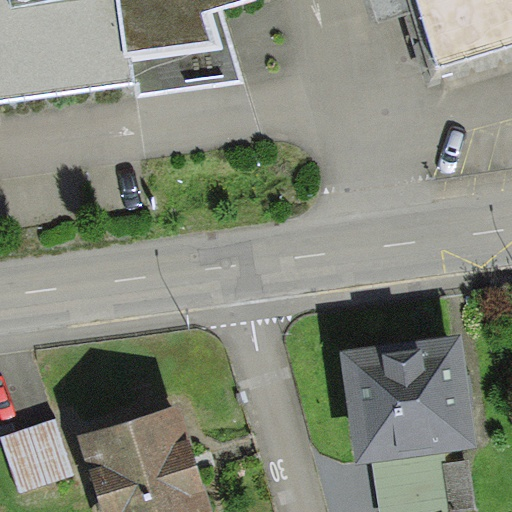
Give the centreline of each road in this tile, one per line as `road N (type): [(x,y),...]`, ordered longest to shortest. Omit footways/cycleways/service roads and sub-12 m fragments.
road 1 (tertiary): [(222,268),(511,228)]
road 2 (residential): [(222,268),(298,511)]
road 3 (tertiary): [(0,295),(222,268)]
